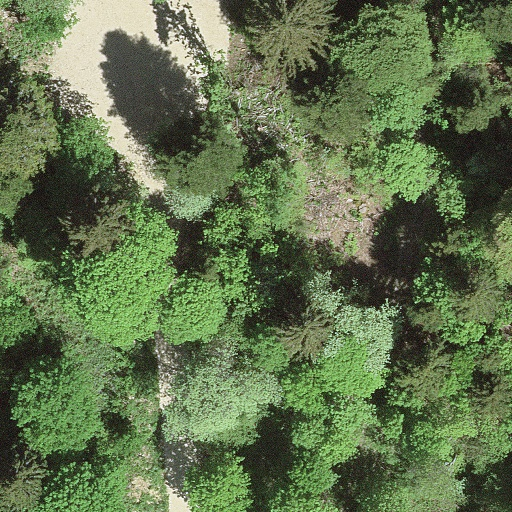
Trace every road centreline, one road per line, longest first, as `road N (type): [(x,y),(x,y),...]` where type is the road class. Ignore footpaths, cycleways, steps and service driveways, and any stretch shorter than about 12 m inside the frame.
road 1 (track): [(350,511),(451,0)]
road 2 (track): [(125,0),(164,120),(190,511)]
